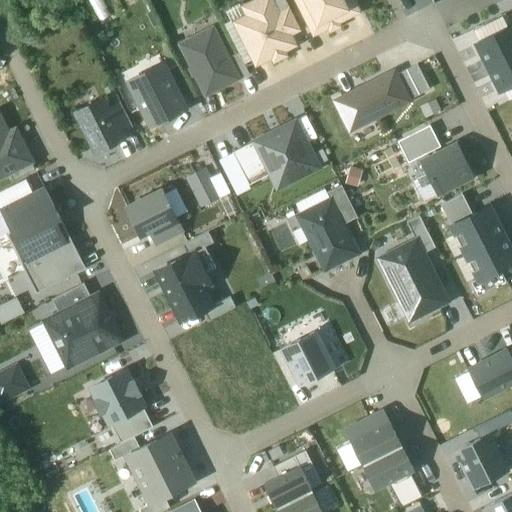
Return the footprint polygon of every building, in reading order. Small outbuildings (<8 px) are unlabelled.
[(238,22),(257,61),(291,45),(285,34),(270,2),(269,0),(259,0),(246,6),(251,16),(238,22)] [(275,0),(270,2),(285,34),(298,28),(284,0),(275,0)] [(298,0),(315,32),(351,15),(343,0),(298,0)] [(354,0),(343,0),(351,15),(360,11),(354,0)] [(511,24),(476,42),(487,66),(511,53),(511,24)] [(181,43),(206,93),(238,77),(228,57),(213,27),(181,43)] [(228,57),(238,77),(239,79),(249,73),(239,52),(228,57)] [(511,53),(487,66),(499,89),(511,82),(511,53)] [(417,63),(395,74),(408,99),(429,88),(417,63)] [(395,74),(393,71),(343,96),(357,125),(408,99),(395,74)] [(166,72),(132,88),(149,123),(183,107),(166,72)] [(76,112),(95,151),(122,138),(119,130),(109,110),(103,99),(76,112)] [(435,99),(421,105),(425,116),(440,109),(435,99)] [(122,104),(109,110),(119,130),(132,124),(122,104)] [(15,128),(9,131),(0,112),(0,177),(32,161),(15,128)] [(272,171),(280,187),(321,166),(296,118),(255,139),(272,171)] [(419,158),(441,146),(429,123),(396,140),(408,163),(419,158)] [(248,184),(272,171),(255,139),(232,151),(248,184)] [(419,158),(438,195),(474,176),(456,139),(441,146),(419,158)] [(202,207),(224,195),(208,168),(187,180),(202,207)] [(331,200),(343,224),(357,217),(340,184),(326,191),(331,200)] [(0,235),(6,232),(21,262),(65,240),(55,219),(61,216),(47,187),(1,210),(0,206),(0,235)] [(184,232),(161,187),(124,206),(140,238),(149,233),(155,246),(184,232)] [(452,224),(473,214),(463,192),(442,203),(452,224)] [(331,200),(299,215),(325,268),(357,252),(343,224),(331,200)] [(466,253),(503,236),(489,207),(473,214),(452,224),(466,253)] [(423,253),(435,247),(419,214),(407,221),(416,240),(423,253)] [(183,244),(188,254),(205,246),(213,242),(208,231),(183,244)] [(511,254),(503,236),(466,253),(478,278),(499,268),(511,261),(511,254)] [(80,271),(65,240),(21,262),(36,292),(80,271)] [(423,253),(416,240),(380,258),(410,318),(446,300),(423,253)] [(156,270),(181,320),(203,309),(212,304),(197,276),(215,267),(205,246),(188,254),(156,270)] [(506,281),(499,268),(478,278),(471,282),(477,295),(506,281)] [(59,313),(91,297),(84,283),(52,299),(59,313)] [(46,319),(69,366),(121,340),(98,294),(91,297),(59,313),(46,319)] [(212,304),(203,309),(209,320),(235,307),(230,296),(212,304)] [(0,310),(0,322),(1,324),(23,312),(18,302),(0,310)] [(332,363),(346,356),(324,316),(310,323),(332,363)] [(295,372),(301,383),(332,368),(313,332),(283,347),(284,350),(295,372)] [(295,372),(284,350),(273,355),(284,377),(295,372)] [(511,358),(507,350),(468,369),(482,398),(511,383),(511,358)] [(0,371),(0,400),(26,387),(14,364),(0,371)] [(126,370),(91,387),(97,398),(95,399),(101,411),(103,410),(109,423),(110,422),(143,405),(144,405),(137,393),(139,392),(133,380),(131,381),(126,370)] [(154,426),(143,405),(110,422),(120,443),(134,436),(154,426)] [(351,441),(364,466),(402,446),(389,421),(351,441)] [(455,450),(473,487),(507,471),(488,434),(455,450)] [(156,439),(140,448),(126,454),(151,503),(164,496),(181,488),(180,486),(192,480),(169,435),(158,441),(156,439)] [(140,448),(134,436),(120,443),(109,449),(115,460),(126,454),(140,448)] [(402,446),(364,466),(375,489),(388,483),(409,472),(414,469),(402,446)] [(264,484),(276,508),(312,490),(300,467),(264,484)] [(409,472),(388,483),(400,505),(421,494),(409,472)] [(322,511),(312,490),(276,508),(277,511),(322,511)] [(511,511),(511,494),(484,508),(486,511),(511,511)] [(164,496),(151,503),(139,509),(140,511),(159,511),(169,507),(164,496)] [(166,511),(201,511),(194,498),(167,511),(166,511)]
